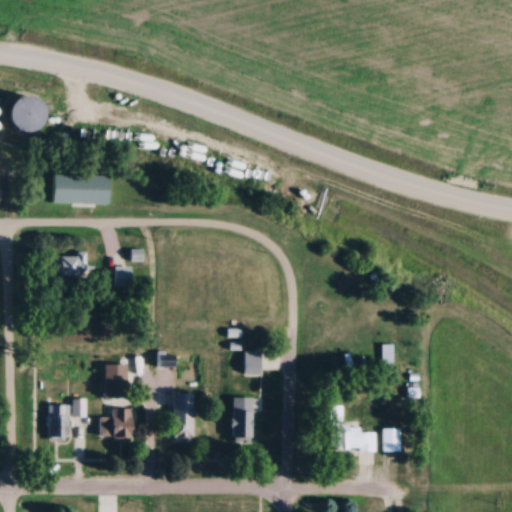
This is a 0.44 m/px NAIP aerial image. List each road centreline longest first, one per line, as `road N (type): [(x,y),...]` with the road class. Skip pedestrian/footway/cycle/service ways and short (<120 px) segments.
road 1 (tertiary): [(511,218),(365,178),(136,91),(0,58)]
road 2 (residential): [(0,491),(408,495)]
road 3 (residential): [(287,511),(289,276),(252,240),(148,229)]
road 4 (residential): [(9,511),(6,228)]
road 5 (residential): [(148,229),(0,228)]
